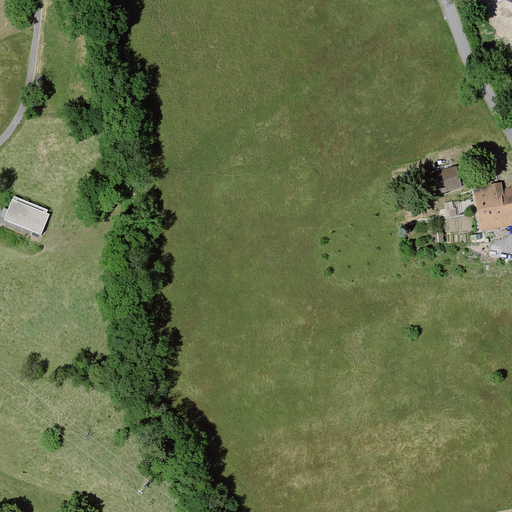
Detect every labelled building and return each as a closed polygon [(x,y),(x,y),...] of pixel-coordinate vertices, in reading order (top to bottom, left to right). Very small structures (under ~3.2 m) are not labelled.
[(455,170),(435,176),(440,195),(460,190),(455,170)] [(501,188),(475,192),(482,231),(511,225),(511,189),(502,191),(501,188)] [(50,213),(14,200),(8,214),(5,213),(1,224),(41,239),(50,213)] [(446,217),(455,216),(454,202),(445,203),(446,217)] [(432,231),(434,241),(443,241),(443,230),(432,231)] [(483,234),(471,236),(472,244),(484,242),(483,234)]
